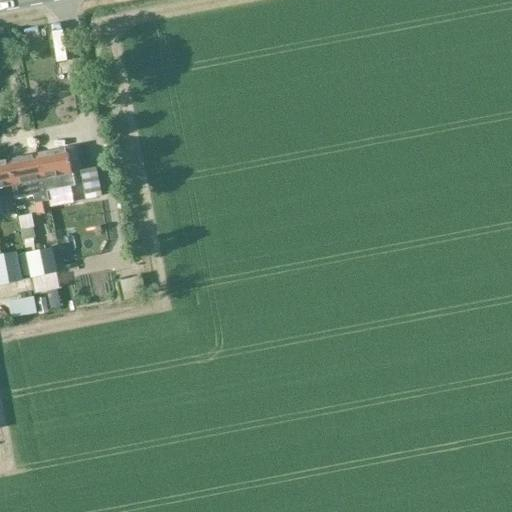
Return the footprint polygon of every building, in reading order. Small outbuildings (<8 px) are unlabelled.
[(44,193),(47,192),(75,187),(72,173),(71,174),(66,150),(36,156),(44,193)] [(36,156),(7,162),(12,187),(15,201),(33,197),(35,205),(49,202),(47,192),(44,193),(36,156)] [(0,202),(0,189),(12,187),(7,162),(0,162),(0,216),(3,216),(0,202)] [(99,196),(95,174),(80,177),(84,198),(99,196)] [(37,216),(51,213),(49,202),(35,205),(37,216)] [(32,276),(56,271),(51,247),(27,253),(32,276)] [(0,285),(22,281),(17,255),(0,258),(0,285)] [(126,274),(131,287),(148,281),(143,268),(126,274)] [(51,306),(62,305),(61,288),(50,289),(51,306)] [(41,290),(15,294),(18,312),(44,308),(41,290)]
